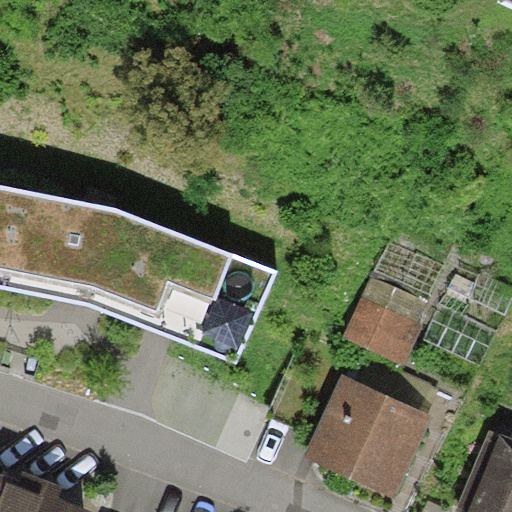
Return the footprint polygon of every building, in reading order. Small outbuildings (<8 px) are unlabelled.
[(511,17),(511,0),(490,0),(487,6),(511,17)] [(0,196),(0,290),(73,304),(92,307),(235,367),(272,279),(112,216),(0,196)] [(363,300),(346,341),(399,363),(416,322),(363,300)] [(431,419),(344,381),(308,463),(395,501),(431,419)] [(511,511),(511,440),(492,432),(456,511),(511,511)] [(0,511),(65,511),(0,487),(0,511)]
